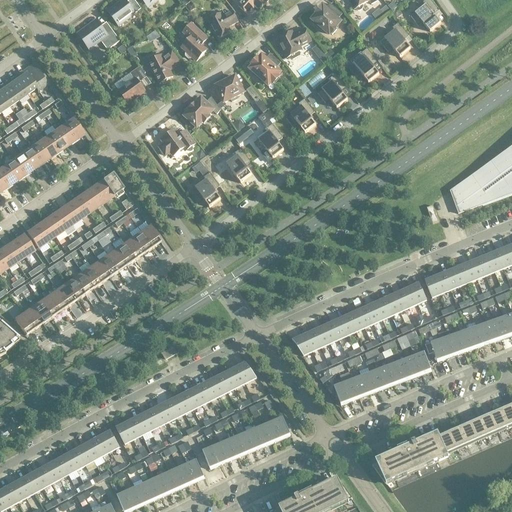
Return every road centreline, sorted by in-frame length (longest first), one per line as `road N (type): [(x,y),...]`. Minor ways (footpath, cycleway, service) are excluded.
road 1 (residential): [(194,247),(457,32),(459,20),(443,0)]
road 2 (residential): [(0,469),(254,334)]
road 3 (residential): [(254,334),(511,230)]
road 4 (residential): [(120,146),(309,0)]
road 5 (residential): [(0,378),(194,247)]
road 6 (residential): [(497,358),(326,433)]
road 7 (residential): [(341,454),(506,380)]
road 8 (residential): [(326,433),(175,511)]
road 9 (residential): [(0,230),(120,146)]
road 10 (residential): [(120,146),(44,36)]
road 11 (residential): [(194,247),(120,146)]
road 12 (residential): [(230,511),(341,454)]
road 13 (unclassified): [(326,433),(254,334)]
